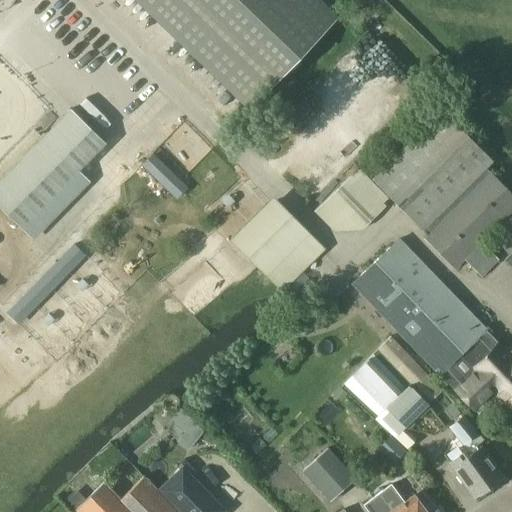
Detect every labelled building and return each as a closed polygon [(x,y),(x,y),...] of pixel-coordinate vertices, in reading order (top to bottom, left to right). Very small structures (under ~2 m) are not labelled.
[(134,0),(248,109),(338,17),(333,12),(321,0),(134,0)] [(72,108),(0,181),(0,206),(23,229),(107,143),(72,108)] [(371,178),(388,195),(427,235),(424,237),(455,268),(464,258),(481,276),(499,258),(481,241),(511,210),(511,192),(487,168),(494,161),(442,108),(371,178)] [(358,166),(314,210),(335,232),(358,231),(385,204),(382,201),(388,195),(371,178),(371,179),(358,166)] [(281,291),(301,272),(325,248),(273,197),(229,240),(281,291)] [(19,318),(89,252),(72,234),(2,300),(19,318)] [(511,354),(511,355),(487,330),(399,238),(353,283),(456,389),(454,390),(473,409),(474,408),(473,408),(494,388),(506,399),(504,403),(511,411),(511,354)] [(352,375),(340,387),(395,438),(405,427),(429,405),(443,390),(391,335),(352,375)] [(467,441),(479,431),(465,414),(453,423),(467,441)] [(204,431),(193,420),(185,431),(177,442),(189,450),(204,431)] [(462,459),(459,454),(449,461),(474,496),(502,476),(480,445),(462,459)] [(330,501),(357,478),(328,447),(302,470),(330,501)] [(182,469),(159,492),(179,511),(222,511),(223,511),(182,469)] [(76,488),(65,499),(75,509),(77,511),(179,511),(159,492),(143,475),(120,497),(104,481),(86,499),(76,488)] [(404,500),(391,483),(363,503),(369,511),(426,511),(413,493),(404,500)]
